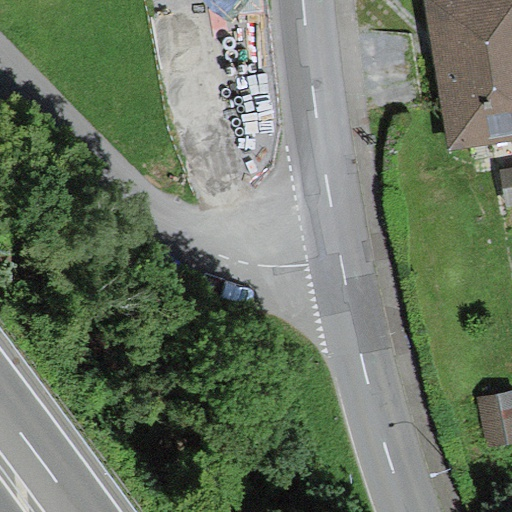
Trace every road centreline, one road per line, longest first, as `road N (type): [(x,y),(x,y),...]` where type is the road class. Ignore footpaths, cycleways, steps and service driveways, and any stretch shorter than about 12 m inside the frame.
road 1 (tertiary): [(300,0),(352,311),(411,511)]
road 2 (trunk): [(76,511),(0,407)]
